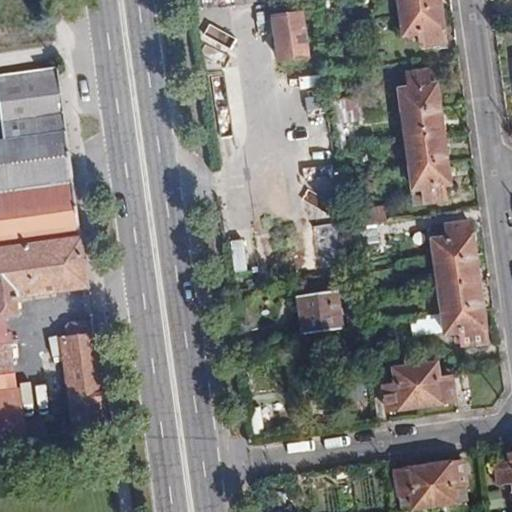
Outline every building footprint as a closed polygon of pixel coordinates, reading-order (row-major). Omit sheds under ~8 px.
[(442,4),(441,0),(403,0),(405,10),(442,4)] [(442,4),(405,10),(401,10),(404,32),(420,31),(422,43),(447,39),(442,4)] [(303,10),(275,14),(280,56),(309,52),(303,10)] [(0,443),(27,440),(26,429),(14,345),(12,346),(0,347),(0,314),(1,318),(8,317),(21,316),(18,297),(90,286),(59,64),(0,71),(0,104),(5,139),(0,139),(0,443)] [(400,85),(404,110),(441,105),(437,79),(430,80),(428,65),(408,68),(410,83),(400,85)] [(441,105),(404,110),(407,136),(444,131),(441,105)] [(444,131),(407,136),(411,164),(448,159),(444,131)] [(452,183),(448,159),(411,164),(417,202),(447,197),(445,183),(452,183)] [(382,193),(379,175),(346,179),(349,198),(382,193)] [(379,218),(385,217),(383,200),(350,205),(352,222),(379,218)] [(440,258),(477,253),(472,217),(446,220),(449,233),(433,235),(436,259),(440,258)] [(352,222),(355,242),(382,238),(379,218),(352,222)] [(481,280),(477,253),(440,258),(443,285),(481,280)] [(485,306),(481,280),(443,285),(447,311),(485,306)] [(340,288),(298,293),(303,334),(345,327),(340,288)] [(485,306),(447,311),(444,311),(447,334),(462,331),(464,345),(490,341),(485,306)] [(0,347),(12,346),(8,317),(1,318),(0,314),(0,347)] [(79,433),(109,429),(105,394),(94,316),(74,318),(70,325),(72,338),(66,339),(79,433)] [(439,347),(414,346),(417,364),(423,405),(456,400),(453,376),(461,360),(439,347)] [(390,409),(423,405),(417,364),(396,367),(398,383),(386,385),(390,409)] [(26,429),(27,440),(38,439),(37,428),(26,429)] [(511,461),(497,464),(500,484),(511,482),(511,461)] [(463,462),(430,467),(436,506),(456,503),(453,483),(466,481),(463,462)] [(436,506),(430,467),(398,471),(403,511),(436,506)]
